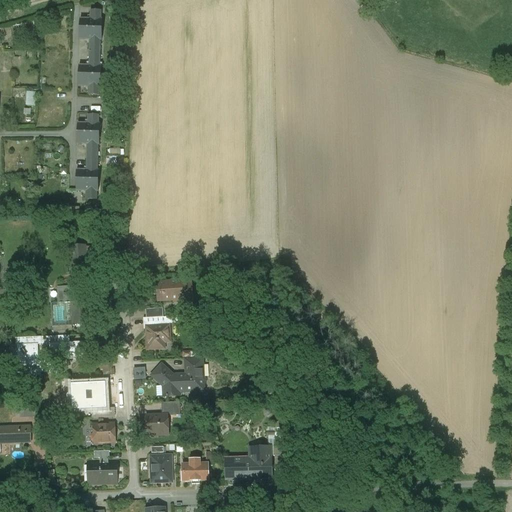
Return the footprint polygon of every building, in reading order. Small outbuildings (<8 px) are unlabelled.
[(396,3),(390,1),(388,9),(394,11),(396,3)] [(102,12),(91,11),(90,20),(81,20),(81,30),(103,30),(103,20),(102,20),(102,12)] [(103,30),(81,30),(81,40),(90,40),(90,53),(101,54),(101,41),(102,41),(103,30)] [(101,54),(90,53),(89,66),(80,66),(80,77),(101,77),(102,67),(100,67),(101,54)] [(101,77),(80,77),(79,86),(89,87),(89,95),(100,96),(100,87),(101,87),(101,77)] [(37,106),(37,92),(28,92),(28,106),(37,106)] [(98,115),(88,115),(88,125),(78,125),(77,134),(100,134),(100,125),(98,125),(98,115)] [(100,134),(77,134),(77,145),(87,145),(87,158),(98,158),(98,145),(100,145),(100,134)] [(98,158),(87,158),(87,170),(77,170),(77,180),(99,181),(99,170),(98,170),(98,158)] [(99,181),(77,180),(77,192),(86,192),(86,201),(97,201),(97,192),(99,192),(99,181)] [(85,246),(72,247),(72,255),(85,254),(85,246)] [(85,254),(72,255),(73,273),(87,272),(85,254)] [(192,282),(157,285),(158,302),(180,301),(180,298),(193,297),(192,282)] [(90,303),(82,303),(81,287),(63,288),(63,289),(57,289),(58,304),(64,304),(64,305),(71,304),(73,327),(91,326),(90,303)] [(58,304),(51,305),(52,328),(73,327),(71,304),(64,305),(64,304),(58,304)] [(163,310),(146,311),(147,319),(147,320),(164,319),(163,310)] [(164,319),(147,320),(147,319),(144,320),(145,330),(149,329),(169,327),(168,319),(164,319)] [(169,327),(149,329),(149,338),(148,338),(149,350),(164,349),(164,341),(169,341),(169,327)] [(69,337),(17,340),(17,347),(18,347),(18,346),(38,345),(38,346),(51,345),(51,354),(72,352),(72,344),(70,344),(69,337)] [(85,343),(72,344),(72,352),(73,359),(86,358),(85,343)] [(38,345),(18,346),(18,347),(21,347),(22,373),(19,374),(20,382),(16,382),(16,392),(26,392),(26,388),(30,388),(30,382),(32,382),(31,377),(39,376),(39,373),(51,372),(50,363),(39,363),(38,346),(38,345)] [(112,364),(101,365),(101,371),(103,371),(104,377),(115,376),(115,370),(112,370),(112,364)] [(203,366),(187,366),(187,376),(173,377),(171,375),(162,385),(164,387),(165,397),(167,397),(167,398),(171,398),(171,397),(180,397),(179,393),(201,392),(201,386),(204,386),(206,384),(206,380),(203,378),(203,366)] [(171,375),(162,367),(153,377),(162,385),(171,375)] [(147,369),(136,369),(136,380),(148,380),(147,369)] [(180,403),(162,404),(163,416),(164,416),(168,416),(168,417),(181,416),(180,403)] [(115,409),(93,410),(93,419),(115,418),(115,409)] [(163,416),(147,417),(147,437),(149,437),(152,439),(157,438),(159,436),(169,436),(168,428),(164,425),(164,416),(163,416)] [(283,428),(283,423),(271,424),(272,434),(270,434),(270,440),(288,439),(287,428),(283,428)] [(115,425),(94,426),(94,435),(92,437),(92,441),(95,443),(95,445),(116,443),(115,425)] [(29,427),(0,428),(0,443),(30,442),(30,443),(31,443),(30,426),(29,426),(29,427)] [(290,440),(273,441),(274,457),(290,457),(290,440)] [(255,463),(239,464),(239,460),(227,461),(228,481),(272,479),(271,450),(255,450),(255,463)] [(111,452),(95,453),(95,461),(111,460),(111,452)] [(170,458),(152,458),(153,483),(171,482),(170,458)] [(200,461),(191,461),(191,466),(183,466),(183,482),(209,481),(208,465),(200,466),(200,461)] [(116,463),(88,464),(89,486),(116,485),(116,463)]
